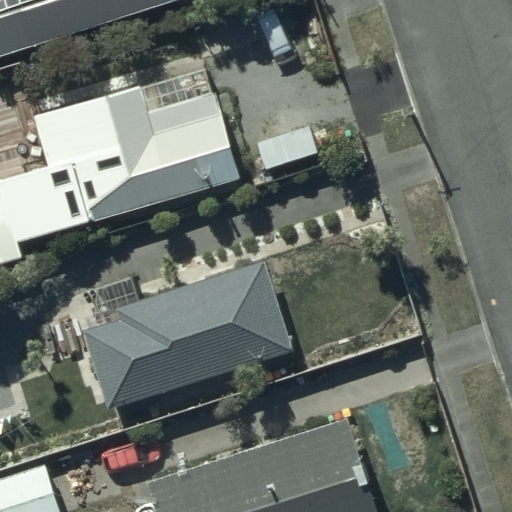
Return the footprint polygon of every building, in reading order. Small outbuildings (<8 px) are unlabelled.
[(0,0),(0,57),(179,0),(0,0)] [(30,114),(61,227),(237,178),(205,65),(30,114)] [(0,260),(24,254),(18,232),(0,237),(0,260)] [(76,329),(101,407),(287,350),(259,258),(109,304),(113,318),(76,329)] [(140,478),(150,511),(373,511),(343,415),(140,478)] [(0,477),(0,511),(58,511),(43,464),(0,477)]
